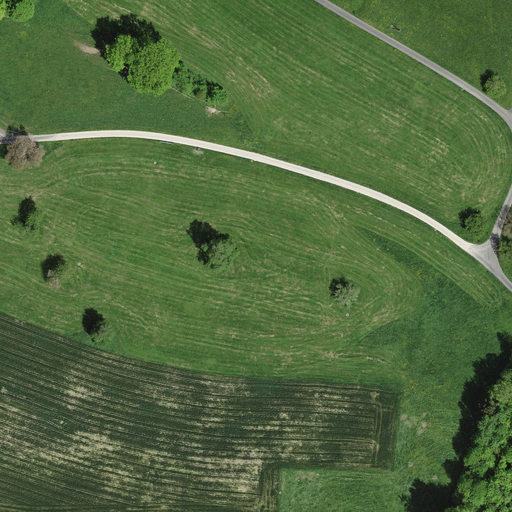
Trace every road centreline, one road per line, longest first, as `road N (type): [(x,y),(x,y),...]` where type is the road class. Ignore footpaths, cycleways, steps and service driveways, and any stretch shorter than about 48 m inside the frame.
road 1 (residential): [(486,260),(377,195),(207,144),(125,133),(0,141)]
road 2 (residential): [(317,0),(511,115)]
